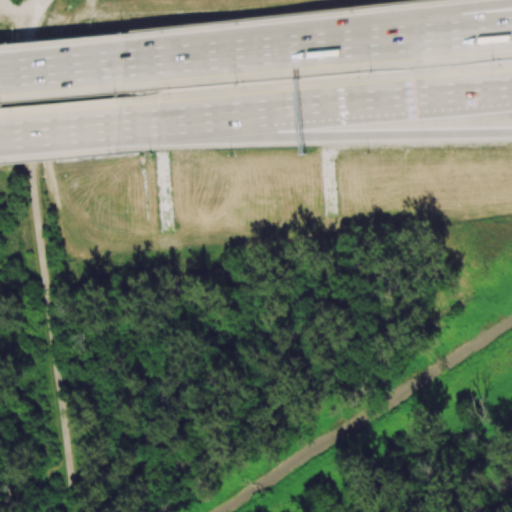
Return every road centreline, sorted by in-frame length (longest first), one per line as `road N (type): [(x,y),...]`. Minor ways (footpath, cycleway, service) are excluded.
road 1 (motorway): [(127,125),(511,93)]
road 2 (motorway): [(127,125),(511,134)]
road 3 (motorway): [(511,9),(224,55)]
road 4 (motorway): [(511,30),(224,55)]
road 5 (motorway): [(130,63),(0,74)]
road 6 (motorway): [(0,135),(127,125)]
